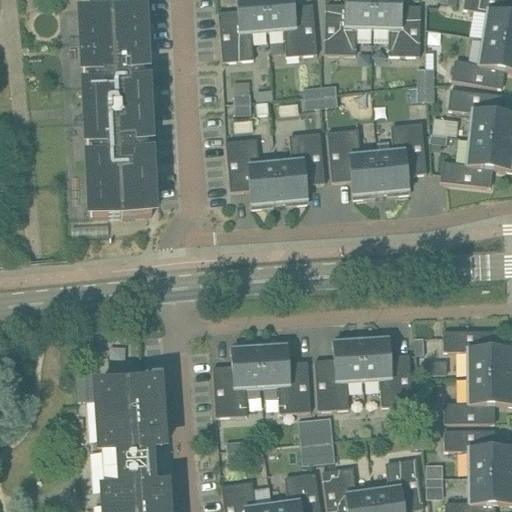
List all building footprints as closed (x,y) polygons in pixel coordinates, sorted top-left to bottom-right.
[(80,0),(81,10),(111,8),(110,0),(80,0)] [(251,37),(267,36),(264,0),(235,0),(237,14),(218,16),(222,66),(253,63),(251,37)] [(264,0),(267,36),(283,34),(285,61),(317,58),(313,8),(293,10),(292,0),(264,0)] [(356,32),(372,33),(372,0),(344,0),(345,8),(325,8),(324,58),(355,59),(356,32)] [(372,0),(372,33),(388,33),(388,59),(419,60),(420,10),(401,9),(400,0),(372,0)] [(487,17),(482,42),(511,46),(511,0),(464,0),(463,13),(487,17)] [(91,221),(151,218),(141,13),(81,16),(91,221)] [(511,46),(482,42),(478,67),(454,63),(451,84),(501,92),(504,74),(511,75),(511,46)] [(417,88),(425,88),(425,72),(417,72),(417,88)] [(425,72),(425,88),(434,88),(433,72),(425,72)] [(426,105),(425,88),(417,88),(417,91),(417,105),(426,105)] [(425,88),(426,105),(434,105),(434,88),(425,88)] [(320,101),(336,99),(335,89),(319,90),(320,101)] [(303,103),(320,101),(319,90),(302,92),(303,103)] [(417,105),(417,91),(407,91),(408,106),(417,105)] [(255,95),(255,104),(273,103),(272,93),(255,95)] [(472,115),(469,141),(511,146),(511,118),(498,117),(500,98),(450,93),(447,113),(472,115)] [(233,108),(251,108),(251,98),(233,98),(233,108)] [(337,110),(336,99),(320,101),(321,112),(337,110)] [(321,112),(320,101),(303,103),(304,113),(321,112)] [(256,107),(257,118),(268,117),(267,106),(256,107)] [(251,119),(251,108),(233,108),(234,119),(251,119)] [(445,123),(432,121),(430,136),(443,138),(445,123)] [(377,158),(380,197),(393,196),(393,199),(408,197),(407,179),(426,177),(421,127),(390,130),(393,156),(377,158)] [(368,199),(380,197),(377,158),(360,159),(358,133),(327,136),(331,186),(351,184),(353,202),(368,201),(368,199)] [(291,166),(275,167),(279,207),(292,206),(292,208),(307,207),(305,189),(325,187),(320,137),(289,140),(291,166)] [(430,137),(428,147),(446,149),(447,139),(430,137)] [(511,159),(511,157),(511,146),(469,141),(466,167),(442,164),(439,184),(490,190),(492,172),(511,175),(511,159)] [(279,207),(275,167),(259,169),(256,143),(225,146),(230,196),(249,194),(251,212),(266,211),(266,208),(279,207)] [(468,381),(511,380),(511,368),(511,367),(511,352),(494,352),(493,334),(442,335),(443,355),(467,355),(468,381)] [(360,345),(363,385),(379,384),(381,410),(412,408),(409,358),(389,359),(388,341),(373,342),(373,344),(360,345)] [(423,341),(414,342),(415,358),(424,358),(423,341)] [(347,386),(363,385),(360,345),(348,346),(347,344),(332,345),(333,363),(314,364),(317,414),(348,412),(347,386)] [(271,351),(259,352),(261,392),(277,391),(279,417),(310,415),(307,365),(288,366),(286,348),(271,349),(271,351)] [(245,393),(261,392),(259,352),(246,353),(246,350),(231,351),(232,370),(212,371),(215,421),(247,419),(245,393)] [(105,511),(164,511),(156,384),(97,388),(96,375),(74,377),(77,417),(99,416),(105,511)] [(511,380),(468,381),(468,407),(443,407),(443,427),(494,427),(494,409),(511,408),(511,393),(511,380)] [(412,415),(414,431),(421,430),(420,414),(412,415)] [(406,432),(414,431),(412,415),(404,416),(406,432)] [(423,446),(421,430),(414,431),(415,447),(423,446)] [(315,433),(316,441),(332,439),(331,431),(315,433)] [(407,448),(415,447),(414,431),(406,432),(407,448)] [(300,442),(316,441),(315,433),(299,434),(300,442)] [(468,455),(468,480),(511,479),(511,451),(495,452),(494,434),(443,434),(444,455),(468,455)] [(332,447),(332,439),(316,441),(316,449),(332,447)] [(217,442),(218,450),(234,449),(233,441),(217,442)] [(316,449),(316,441),(300,442),(301,450),(316,449)] [(235,457),(234,449),(218,450),(219,458),(235,457)] [(372,495),(374,511),(422,511),(416,463),(385,467),(389,493),(372,495)] [(374,511),(372,495),(356,498),(353,471),(322,476),(326,511),(374,511)] [(287,507),(271,509),(271,511),(319,511),(315,477),(284,481),(287,507)] [(432,479),(424,480),(426,496),(434,495),(432,479)] [(511,479),(468,480),(469,506),(444,506),(444,511),(495,511),(495,508),(511,508),(511,479)] [(271,511),(271,509),(255,511),(252,485),(221,490),(223,511),(271,511)]
